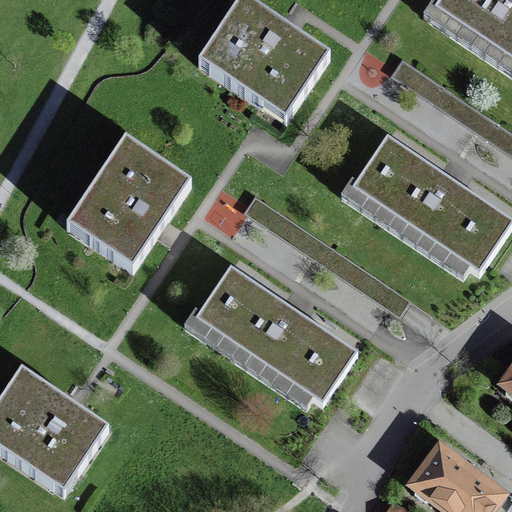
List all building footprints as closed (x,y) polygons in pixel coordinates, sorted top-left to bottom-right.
[(511,0),(445,0),(435,16),(511,67),(511,0)] [(288,33),(243,3),(199,69),(286,127),(330,61),(288,33)] [(511,135),(406,66),(395,83),(511,160),(511,135)] [(511,230),(511,225),(388,142),(352,194),(479,280),(511,230)] [(133,276),(192,188),(126,144),(67,231),(133,276)] [(408,299),(257,198),(246,215),(396,316),(402,307),(408,299)] [(358,357),(231,272),(194,326),(321,411),(358,357)] [(109,433),(22,374),(0,406),(0,455),(65,499),(109,433)] [(511,375),(503,388),(511,395),(511,375)] [(494,511),(504,499),(440,451),(411,489),(441,511),(494,511)]
